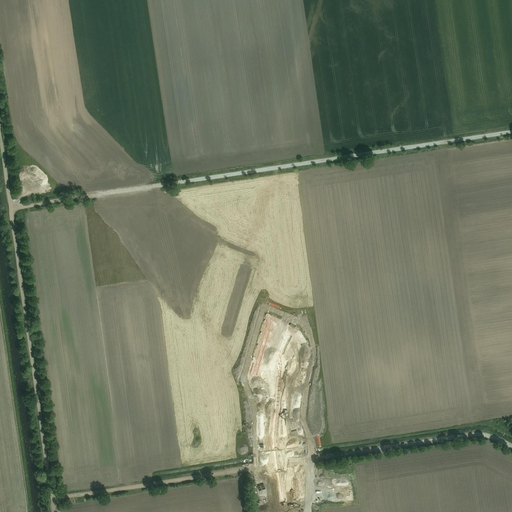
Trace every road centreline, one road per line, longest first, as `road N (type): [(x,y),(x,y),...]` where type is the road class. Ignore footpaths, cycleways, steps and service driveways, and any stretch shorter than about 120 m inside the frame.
road 1 (track): [(511,133),(10,209)]
road 2 (track): [(511,445),(455,436),(52,500)]
road 3 (track): [(52,500),(0,131)]
